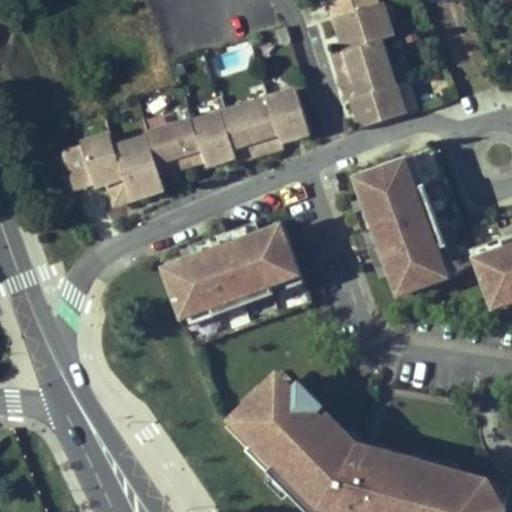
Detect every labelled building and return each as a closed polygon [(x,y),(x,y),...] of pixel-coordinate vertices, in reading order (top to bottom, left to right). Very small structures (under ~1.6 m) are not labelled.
[(348,54),(363,99),(354,101),(364,129),(407,116),(398,88),(391,90),(377,45),(394,39),(383,6),(380,6),(377,0),(341,0),(332,3),(348,54)] [(311,132),(298,89),(271,97),(272,103),(227,117),(226,111),(151,132),(154,142),(121,153),(114,132),(83,141),(85,145),(67,152),(79,190),(96,185),(98,189),(119,178),(122,186),(114,189),(120,207),(151,193),(148,185),(154,183),(155,186),(180,176),(174,156),(187,152),(191,163),(208,158),(210,163),(240,155),(239,152),(251,148),(253,155),(286,145),(285,141),(311,132)] [(406,147),(352,167),(398,293),(453,272),(441,240),(446,237),(424,178),(418,179),(406,147)] [(287,220),(161,266),(182,321),(214,309),(216,314),(276,292),(274,287),(307,275),(287,220)] [(503,245),(471,258),(491,312),(511,304),(511,235),(501,240),(503,245)] [(285,370),(227,426),(311,511),(511,511),(511,485),(511,486),(357,443),(285,370)]
